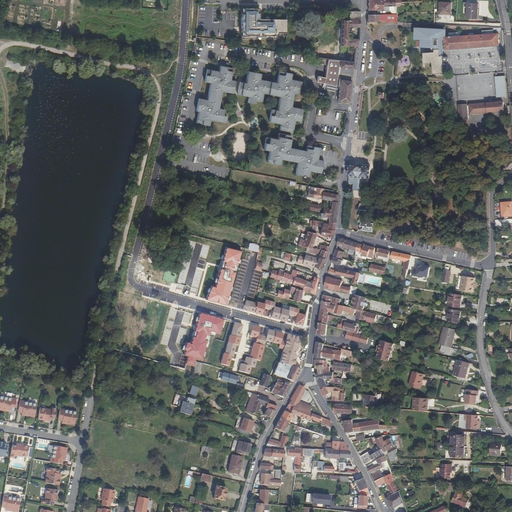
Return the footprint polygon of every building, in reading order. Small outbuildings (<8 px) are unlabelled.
[(383,6),(382,0),(368,0),(368,10),(379,10),(383,10),(384,10),(388,10),(391,13),(395,13),(395,6),(388,6),(383,6)] [(452,3),(440,3),(440,15),(451,15),(452,3)] [(478,3),(467,3),(467,7),(467,19),(478,19),(478,3)] [(286,33),(286,19),(259,19),(259,14),(256,14),(256,9),(245,8),(245,14),(242,14),(241,32),(244,32),(244,35),(248,35),(258,35),(258,32),(261,32),(261,35),(265,35),(278,35),(278,33),(286,33)] [(359,18),(360,11),(351,11),(350,11),(350,20),(341,20),(340,45),(349,46),(355,46),(354,48),(356,48),(357,48),(359,40),(349,39),(350,27),(360,27),(361,18),(359,18)] [(196,34),(197,19),(190,19),(189,33),(196,34)] [(441,50),(499,46),(498,34),(493,34),(493,30),(482,31),(483,35),(461,37),(460,33),(449,34),(450,37),(446,38),(445,33),(445,32),(445,31),(444,31),(444,30),(443,30),(417,28),(418,38),(421,38),(423,38),(424,46),(425,47),(433,48),(435,47),(438,47),(438,53),(440,53),(441,53),(441,50)] [(447,57),(443,57),(442,57),(442,56),(440,56),(440,53),(438,53),(435,53),(425,54),(423,54),(423,64),(433,63),(434,73),(444,73),(443,62),(447,62),(448,61),(448,60),(449,59),(448,59),(448,58),(448,57),(447,57)] [(336,87),(339,60),(328,59),(327,64),(327,67),(326,76),(325,76),(325,77),(318,76),(317,82),(336,87)] [(354,62),(341,61),(340,67),(353,69),(354,62)] [(199,111),(196,123),(209,126),(210,120),(225,123),(226,116),(223,116),(224,110),(218,109),(222,91),(234,94),(236,81),(230,80),(232,71),(226,70),(226,68),(221,67),(221,69),(219,69),(219,72),(207,69),(204,82),(210,83),(207,100),(199,99),(196,111),(199,111)] [(280,130),(292,132),(294,121),(300,122),(303,109),(291,107),(294,93),(300,94),(302,82),(290,80),(291,73),(279,71),(276,83),(259,80),(260,74),(248,71),(245,83),(240,82),(237,94),(249,97),(248,103),(254,104),(255,101),(261,102),(263,93),(280,97),(277,110),(271,109),(269,122),(281,124),(280,130)] [(505,76),(495,77),(497,97),(507,97),(505,76)] [(338,101),(349,103),(352,81),(350,81),(351,78),(341,77),(341,79),(339,79),(338,87),(340,87),(338,101)] [(503,102),(469,104),(470,106),(470,109),(470,114),(504,112),(503,102)] [(467,106),(467,104),(458,104),(459,120),(468,120),(468,114),(468,110),(467,106)] [(321,173),(323,161),(318,160),(320,148),(307,145),(306,151),(289,148),(291,136),(279,134),(278,139),(266,137),(263,150),(269,151),(267,163),(279,165),(281,159),(298,162),(295,174),(308,177),(309,171),(321,173)] [(348,177),(348,183),(353,184),(353,190),(363,191),(363,185),(368,185),(369,178),(371,167),(350,165),(348,177)] [(323,192),(323,189),(316,188),(310,187),(310,190),(309,190),(307,197),(321,199),(322,192),(323,192)] [(337,202),(339,195),(328,193),(325,193),(324,200),(332,201),(331,206),(323,205),(323,209),(336,210),(337,202)] [(372,199),(365,198),(363,204),(360,204),(358,210),(360,210),(358,216),(361,216),(358,222),(361,222),(359,226),(363,227),(362,231),(372,232),(373,224),(369,223),(372,199)] [(511,215),(511,202),(501,203),(502,217),(511,215)] [(312,221),(310,220),(310,225),(322,227),(322,228),(334,230),(336,223),(335,218),(336,210),(323,209),(323,213),(320,213),(321,216),(321,217),(323,217),(327,217),(328,217),(329,222),(329,224),(324,223),(323,222),(318,221),(312,220),(312,221)] [(332,238),(334,230),(322,228),(320,235),(326,237),(332,238)] [(317,233),(308,231),(307,233),(304,240),(302,247),(306,248),(311,249),(316,235),(317,233)] [(337,245),(356,251),(358,244),(349,241),(342,238),(339,239),(337,245)] [(367,246),(358,244),(356,251),(362,253),(361,255),(368,257),(369,252),(372,253),(371,255),(374,255),(375,248),(367,246)] [(242,253),(227,248),(221,267),(216,286),(212,285),(208,299),(226,304),(242,253)] [(383,249),(378,248),(377,255),(378,256),(384,257),(384,260),(383,261),(388,262),(390,251),(383,249)] [(318,250),(315,249),(314,254),(319,255),(317,258),(318,259),(316,263),(314,267),(320,269),(325,259),(328,252),(327,252),(321,250),(318,250)] [(336,249),(334,256),(342,259),(344,252),(336,249)] [(401,253),(392,252),(391,258),(404,261),(403,268),(405,269),(403,277),(406,278),(408,269),(408,270),(410,262),(411,256),(401,253)] [(317,258),(305,255),(304,258),(299,256),(297,262),(302,264),(314,267),(316,263),(318,259),(317,258)] [(385,275),(386,268),(371,264),(370,271),(385,275)] [(428,277),(429,266),(417,265),(417,270),(413,269),(412,276),(428,277)] [(337,271),(336,275),(353,278),(354,276),(354,274),(355,272),(338,268),(337,271)] [(281,280),(284,272),(279,271),(278,272),(272,270),(270,277),(278,279),(280,280),(281,280)] [(296,271),(293,270),(291,275),(284,272),(281,280),(283,281),(288,283),(292,284),(294,276),(296,271)] [(303,288),(306,281),(294,276),(292,284),(303,288)] [(475,278),(464,276),(461,291),(473,293),(475,278)] [(315,295),(318,278),(314,277),(312,283),(306,281),(303,288),(302,291),(308,292),(315,295)] [(327,277),(325,288),(334,290),(335,286),(330,284),(332,278),(327,277)] [(342,281),(332,278),(330,284),(335,286),(334,290),(355,295),(357,288),(351,286),(351,288),(341,285),(342,281)] [(299,302),(302,291),(291,286),(290,291),(289,293),(294,294),(293,300),(299,302)] [(289,293),(290,291),(285,289),(284,292),(279,290),(278,291),(278,293),(277,296),(283,298),(283,297),(288,298),(289,293)] [(462,295),(450,293),(448,305),(460,307),(462,295)] [(323,295),(322,300),(340,305),(341,299),(323,295)] [(366,298),(355,295),(354,299),(353,299),(352,303),(353,304),(352,308),(355,309),(356,309),(363,311),(364,306),(365,306),(366,306),(367,306),(368,305),(368,304),(368,303),(367,303),(366,303),(365,302),(366,298)] [(257,303),(246,300),(244,309),(255,312),(257,303)] [(276,302),(266,300),(264,309),(274,311),(275,306),(276,302)] [(353,315),(355,309),(352,308),(340,305),(322,300),(321,310),(329,311),(342,315),(343,311),(350,313),(349,314),(353,315)] [(265,304),(258,302),(255,313),(262,315),(264,309),(265,304)] [(300,308),(290,305),(287,315),(298,318),(299,313),(300,308)] [(282,308),(275,306),(272,317),(278,319),(282,308)] [(289,310),(282,308),(279,319),(286,321),(289,310)] [(356,309),(355,313),(357,314),(356,318),(359,319),(363,320),(364,316),(373,318),(374,314),(363,311),(356,309)] [(461,311),(450,309),(448,321),(458,323),(461,311)] [(226,321),(200,313),(195,331),(199,332),(197,339),(194,338),(193,344),(187,343),(185,350),(187,350),(186,354),(189,355),(187,364),(194,366),(197,358),(202,359),(207,341),(204,341),(206,334),(210,335),(210,332),(211,332),(210,334),(216,336),(217,334),(221,336),(226,321)] [(306,315),(299,313),(296,324),(303,326),(306,315)] [(321,313),(319,323),(327,325),(332,326),(333,322),(334,316),(328,315),(321,313)] [(376,314),(374,314),(373,318),(364,316),(363,320),(374,323),(376,314)] [(340,318),(337,328),(355,333),(356,328),(357,326),(352,324),(345,322),(344,322),(344,320),(346,321),(347,319),(342,318),(340,318)] [(243,325),(233,322),(230,335),(239,338),(243,325)] [(327,325),(319,323),(318,334),(326,335),(327,325)] [(260,327),(253,325),(250,336),(257,338),(259,333),(260,327)] [(456,329),(444,326),(439,345),(442,345),(451,348),(456,329)] [(275,331),(268,329),(267,335),(265,341),(272,343),(275,331)] [(283,333),(275,331),(272,343),(280,345),(281,340),(283,333)] [(355,333),(347,331),(345,338),(367,344),(369,337),(358,333),(355,333)] [(267,335),(259,333),(257,338),(256,343),(264,345),(265,341),(267,335)] [(294,365),(301,337),(287,334),(285,342),(281,361),(294,365)] [(230,335),(227,343),(236,345),(238,346),(240,338),(239,338),(230,335)] [(388,361),(393,343),(381,340),(380,345),(378,352),(376,358),(388,361)] [(256,343),(254,342),(250,357),(257,359),(261,360),(265,345),(264,345),(256,343)] [(324,344),(317,342),(315,357),(322,358),(322,356),(323,348),(324,344)] [(236,345),(227,343),(224,353),(232,355),(233,355),(236,345)] [(451,348),(442,345),(440,351),(445,353),(444,354),(449,355),(451,348)] [(342,351),(323,348),(322,356),(335,358),(334,359),(334,362),(340,363),(342,355),(350,357),(352,351),(345,350),(343,349),(342,349),(342,351)] [(224,353),(221,364),(229,366),(232,355),(224,353)] [(250,357),(246,356),(244,364),(252,366),(255,367),(257,359),(250,357)] [(323,364),(323,360),(315,360),(314,366),(315,366),(317,366),(318,372),(316,372),(316,374),(324,372),(323,364)] [(469,363),(457,360),(453,375),(465,378),(469,363)] [(199,376),(202,363),(196,362),(193,375),(199,376)] [(340,363),(334,362),(333,369),(334,369),(351,372),(352,365),(340,363)] [(244,364),(241,363),(238,371),(249,374),(252,366),(244,364)] [(278,363),(274,374),(286,379),(294,382),(300,369),(292,366),(278,363)] [(424,374),(413,371),(409,386),(420,389),(424,374)] [(324,372),(316,374),(318,381),(321,389),(327,387),(324,379),(325,378),(324,372)] [(237,377),(223,373),(221,381),(235,385),(237,377)] [(269,379),(270,376),(264,374),(261,381),(259,385),(265,388),(269,379)] [(272,390),(271,392),(275,394),(276,395),(280,396),(283,398),(291,385),(287,383),(285,382),(284,384),(279,382),(281,380),(278,379),(274,385),(272,390)] [(291,400),(289,405),(293,407),(293,406),(296,408),(299,402),(301,396),(300,396),(302,393),(304,387),(305,384),(300,383),(295,391),(290,399),(291,400)] [(198,388),(191,385),(189,394),(196,396),(198,388)] [(321,389),(320,389),(323,396),(325,396),(334,392),(333,401),(339,401),(340,389),(340,387),(327,387),(321,389)] [(265,390),(258,388),(256,394),(258,395),(263,397),(265,390)] [(467,390),(465,403),(476,404),(478,391),(467,390)] [(258,396),(252,393),(249,402),(254,404),(251,413),(256,415),(260,405),(265,407),(267,403),(269,399),(263,397),(258,395),(258,396)] [(173,406),(178,407),(180,401),(186,403),(195,405),(196,400),(189,398),(176,394),(173,406)] [(375,396),(365,394),(364,399),(366,399),(365,406),(366,406),(369,407),(375,407),(376,400),(374,399),(375,396)] [(0,396),(0,409),(10,411),(10,410),(14,411),(16,398),(12,397),(12,399),(0,396)] [(427,398),(414,397),(413,410),(427,411),(428,405),(426,405),(427,398)] [(22,414),(35,416),(36,404),(24,402),(24,401),(20,400),(18,413),(22,413),(22,414)] [(186,403),(180,401),(178,407),(177,411),(192,415),(195,405),(186,403)] [(251,413),(254,404),(249,402),(245,412),(251,413)] [(307,404),(299,402),(296,408),(298,408),(304,411),(306,406),(307,404)] [(351,405),(334,404),(334,413),(352,414),(353,405),(351,405)] [(284,411),(281,417),(289,421),(293,415),(290,413),(293,407),(289,405),(285,411),(284,411)] [(296,408),(293,406),(293,407),(290,413),(293,415),(295,415),(298,408),(296,408)] [(52,409),(40,407),(38,418),(46,419),(46,421),(50,422),(51,419),(54,420),(57,407),(52,407),(52,409)] [(62,422),(75,425),(77,412),(64,410),(64,409),(60,408),(58,421),(62,422)] [(274,411),(265,408),(263,411),(265,412),(263,415),(266,416),(271,418),(272,418),(276,411),(274,411)] [(295,415),(300,417),(309,420),(309,419),(318,422),(319,419),(320,417),(312,414),(311,413),(311,414),(309,413),(304,411),(298,408),(295,415)] [(478,415),(465,414),(464,420),(467,420),(466,428),(477,429),(478,421),(478,415)] [(123,419),(115,417),(113,423),(128,426),(129,422),(122,420),(123,419)] [(281,417),(275,428),(283,432),(288,424),(289,421),(281,417)] [(330,421),(320,417),(319,419),(320,419),(320,420),(322,421),(321,423),(329,426),(330,421)] [(253,422),(243,419),(240,429),(238,428),(236,433),(249,436),(253,422)] [(352,419),(344,421),(346,431),(347,433),(352,432),(354,432),(361,431),(360,423),(353,424),(352,419)] [(360,423),(361,431),(380,428),(379,425),(379,420),(360,423)] [(464,457),(465,435),(452,435),(451,456),(464,457)] [(288,437),(282,436),(280,442),(278,447),(284,448),(285,447),(288,437)] [(376,439),(379,445),(380,445),(384,452),(387,450),(395,446),(390,438),(384,442),(382,436),(376,439)] [(278,447),(280,442),(269,439),(266,446),(278,447)] [(239,441),(235,453),(247,456),(250,445),(250,444),(243,443),(239,441)] [(502,442),(492,441),(491,455),(501,456),(502,442)] [(325,450),(339,451),(339,442),(332,442),(332,443),(325,443),(325,450)] [(348,451),(344,442),(339,442),(339,451),(348,451)] [(15,456),(27,458),(28,447),(20,446),(21,444),(16,444),(16,446),(12,445),(10,458),(15,459),(15,456)] [(64,460),(66,447),(54,445),(51,458),(50,458),(49,462),(62,464),(63,460),(64,460)] [(210,454),(212,448),(202,445),(201,452),(210,454)] [(379,445),(374,448),(361,456),(365,464),(384,453),(384,452),(380,445),(379,445)] [(285,450),(265,448),(263,456),(271,457),(284,458),(285,450)] [(302,455),(303,448),(295,448),(295,450),(288,449),(287,456),(295,457),(298,457),(297,465),(296,466),(294,466),(294,472),(299,472),(302,455)] [(339,458),(339,451),(325,450),(318,449),(318,454),(324,454),(324,458),(339,459),(339,458)] [(397,456),(395,450),(389,453),(388,453),(391,462),(396,461),(395,456),(397,456)] [(242,457),(232,455),(228,472),(238,474),(242,457)] [(387,461),(385,456),(376,460),(373,462),(375,465),(368,468),(370,473),(384,467),(383,465),(382,463),(385,462),(387,461)] [(324,462),(318,461),(317,467),(321,468),(321,471),(334,472),(333,467),(324,466),(324,462)] [(452,473),(452,464),(442,464),(442,467),(441,467),(441,478),(450,478),(451,473),(452,473)] [(44,483),(59,485),(60,480),(57,479),(58,474),(59,469),(46,467),(45,472),(46,472),(44,483)] [(372,476),(375,481),(383,477),(381,472),(372,476)] [(375,481),(378,486),(385,482),(387,486),(394,481),(395,480),(392,473),(383,477),(375,481)] [(210,476),(201,474),(200,480),(209,482),(210,476)] [(272,474),(261,474),(260,485),(274,486),(280,486),(280,480),(273,480),(271,480),(272,477),(272,474)] [(367,497),(370,497),(363,478),(354,482),(360,496),(367,497)] [(397,487),(394,481),(387,486),(391,492),(387,494),(388,497),(398,491),(397,487)] [(226,488),(216,486),(213,498),(223,500),(226,488)] [(56,490),(46,488),(44,500),(41,499),(40,504),(53,506),(54,502),(56,502),(57,498),(55,498),(56,490)] [(112,503),(114,491),(103,488),(101,500),(102,501),(101,505),(110,507),(111,503),(112,503)] [(257,500),(257,504),(267,504),(268,490),(260,490),(259,500),(257,500)] [(462,497),(463,492),(456,490),(453,501),(466,507),(469,499),(462,497)] [(403,503),(399,491),(398,491),(388,497),(386,498),(393,509),(403,503)] [(310,504),(329,505),(329,495),(310,494),(310,504)] [(6,509),(18,511),(20,499),(8,497),(8,496),(4,495),(2,508),(6,508),(6,509)] [(366,507),(367,497),(360,496),(358,496),(357,506),(357,510),(365,510),(365,507),(366,507)] [(137,511),(145,511),(149,499),(138,497),(135,511),(137,511)]
